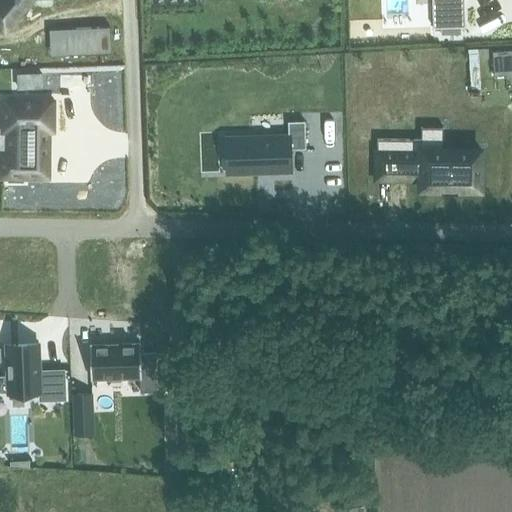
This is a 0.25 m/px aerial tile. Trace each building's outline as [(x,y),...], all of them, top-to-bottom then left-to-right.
[(1,0),(0,3),(0,8),(17,19),(29,0),(1,0)] [(464,0),(432,0),(433,28),(465,27),(464,0)] [(68,54),(112,52),(111,27),(67,29),(68,54)] [(511,50),(493,51),(494,75),(506,75),(507,78),(511,77),(511,50)] [(19,89),(42,88),(41,74),(19,74),(19,89)] [(18,153),(1,153),(0,177),(9,177),(9,181),(23,181),(23,178),(48,178),(48,132),(53,132),(53,101),(4,100),(4,131),(18,131),(18,153)] [(288,134),(224,137),(225,172),(291,170),(290,148),(305,147),(304,120),(288,120),(288,134)] [(418,141),(375,140),(374,180),(418,181),(418,190),(441,191),(441,195),(456,195),(456,191),(479,191),(479,151),(441,151),(442,129),(419,128),(418,141)] [(151,335),(101,336),(102,370),(152,369),(152,384),(168,384),(167,344),(152,345),(151,335)] [(39,343),(6,344),(7,376),(8,391),(8,392),(40,391),(40,400),(65,399),(64,369),(40,370),(39,343)] [(92,393),(74,394),(75,434),(94,433),(92,393)]
